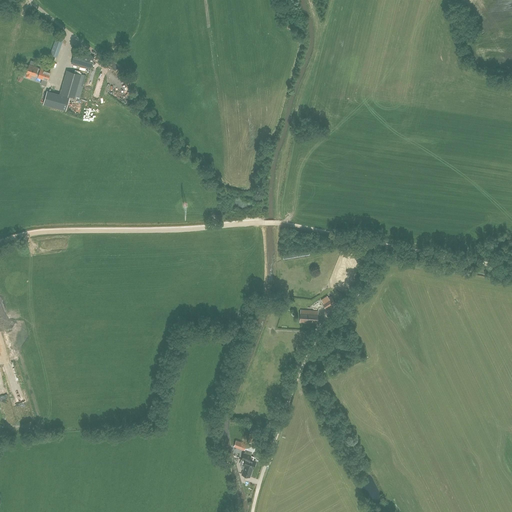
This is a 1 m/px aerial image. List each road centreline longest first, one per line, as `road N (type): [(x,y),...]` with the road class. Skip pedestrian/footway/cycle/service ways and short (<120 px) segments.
road 1 (track): [(253,511),(296,383),(329,321),(365,284),(378,244)]
road 2 (track): [(263,222),(48,232),(0,243)]
road 3 (track): [(511,269),(277,222)]
